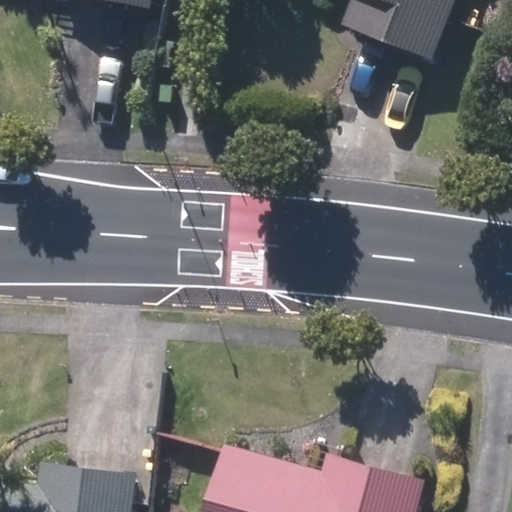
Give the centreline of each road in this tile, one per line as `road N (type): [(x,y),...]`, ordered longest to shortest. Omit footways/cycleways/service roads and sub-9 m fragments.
road 1 (tertiary): [(138,236),(422,257),(511,273)]
road 2 (tertiary): [(0,214),(138,236)]
road 3 (tertiary): [(138,236),(0,243)]
